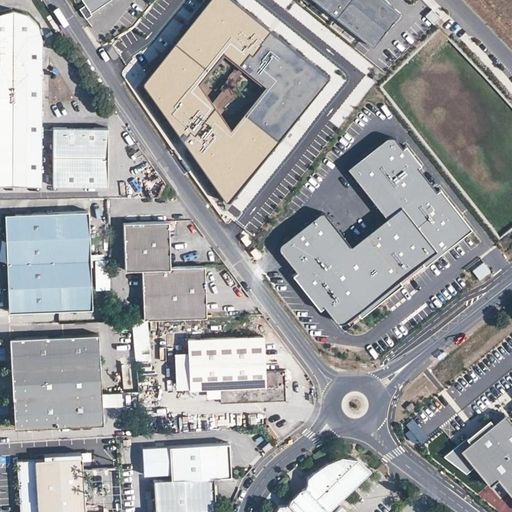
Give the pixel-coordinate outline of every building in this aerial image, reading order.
[(84,0),(91,9),(104,0),(84,0)] [(223,200),(224,200),(325,77),(231,0),(206,0),(141,81),(142,84),(220,197),(223,200)] [(400,9),(387,0),(316,0),(374,43),(400,9)] [(439,16),(431,8),(425,14),(433,22),(439,16)] [(0,183),(34,184),(37,36),(31,22),(20,12),(7,9),(0,11),(0,183)] [(49,126),(49,183),(103,185),(102,125),(49,126)] [(316,213),(282,240),(280,242),(279,245),(280,248),(281,250),(297,270),(293,273),(321,308),(325,305),(337,320),(340,322),(343,322),(345,321),(346,320),(349,323),(401,283),(423,265),(471,228),(439,187),(435,190),(422,172),(425,170),(405,144),(402,147),(395,138),(391,136),(387,136),(385,137),(346,167),(386,217),(351,244),(327,213),(325,211),(322,210),(320,211),(316,213)] [(85,308),(81,211),(9,212),(7,218),(5,227),(3,241),(2,255),(4,267),(4,278),(7,289),(9,300),(13,310),(85,308)] [(137,268),(139,316),(202,314),(200,265),(166,265),(164,220),(119,222),(120,269),(137,268)] [(263,256),(254,246),(248,250),(257,261),(263,256)] [(93,257),(94,287),(110,287),(109,257),(93,257)] [(471,268),(479,278),(490,270),(482,260),(471,268)] [(259,333),(183,336),(185,386),(215,385),(215,400),(281,398),(279,368),(260,368),(259,333)] [(98,423),(93,334),(12,337),(5,346),(7,372),(10,372),(11,394),(8,394),(9,423),(17,427),(98,423)] [(511,429),(501,416),(457,452),(485,486),(493,479),(511,501),(511,429)] [(202,511),(203,510),(213,509),(211,477),(228,476),(226,442),(167,445),(169,479),(152,481),(153,511),(202,511)] [(14,459),(17,497),(17,509),(17,511),(81,511),(78,455),(78,451),(41,453),(41,457),(14,459)] [(321,511),(326,508),(369,467),(363,463),(357,459),(351,457),(342,454),(337,456),(333,457),(327,460),(320,463),(315,466),(308,471),(304,475),(302,483),(296,483),(291,487),(285,492),(285,498),(283,500),(274,501),(271,508),(268,511),(321,511)]
